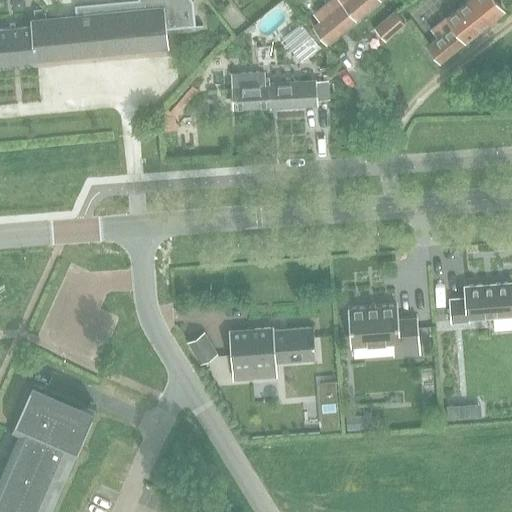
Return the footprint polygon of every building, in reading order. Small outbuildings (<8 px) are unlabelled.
[(116,0),(75,4),(76,14),(32,18),(33,25),(0,28),(0,61),(167,46),(165,28),(196,25),(193,0),(116,0)] [(377,0),(328,0),(318,9),(324,17),(313,25),(327,42),(377,0)] [(466,0),(431,28),(438,36),(427,45),(440,61),(504,10),(496,0),(466,0)] [(405,22),(394,10),(375,27),(376,28),(375,29),(384,39),(385,39),(386,39),(405,22)] [(307,54),(319,45),(302,24),(290,33),(307,54)] [(233,85),(234,107),(328,102),(327,79),(314,80),(314,76),(305,76),(305,81),(265,83),(264,71),(233,73),(233,85)] [(174,115),(162,114),(164,130),(176,128),(174,115)] [(465,296),(449,297),(451,321),(468,320),(468,317),(493,315),(511,313),(511,280),(464,284),(465,296)] [(398,317),(396,303),(349,307),(351,345),(393,342),(394,354),(420,352),(417,316),(398,317)] [(230,329),(231,340),(233,378),(253,377),(252,366),(276,364),(276,361),(316,358),(313,326),(273,329),(273,326),(230,329)] [(217,353),(210,342),(195,351),(201,362),(217,353)] [(335,376),(319,377),(323,425),(339,424),(335,376)] [(0,511),(42,511),(68,453),(75,456),(78,448),(93,414),(96,406),(33,379),(30,386),(11,428),(18,431),(16,435),(0,472),(0,511)] [(460,400),(447,400),(448,414),(461,413),(460,400)] [(362,412),(346,412),(347,426),(362,425),(362,412)]
